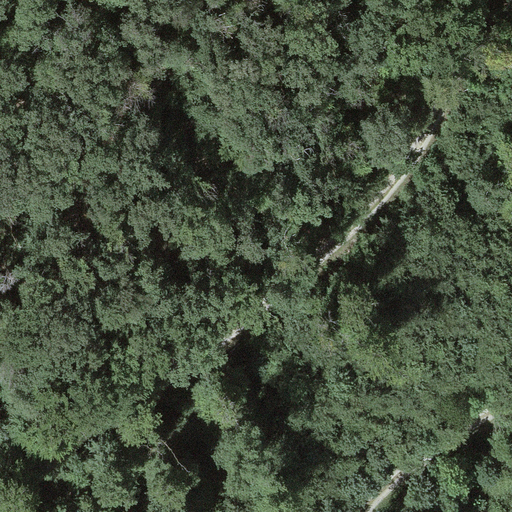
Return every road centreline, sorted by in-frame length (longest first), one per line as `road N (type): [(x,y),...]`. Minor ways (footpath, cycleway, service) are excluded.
road 1 (track): [(0,492),(28,463),(174,377),(314,270),(409,173),(455,77),(477,0)]
road 2 (track): [(368,511),(421,462),(511,402)]
